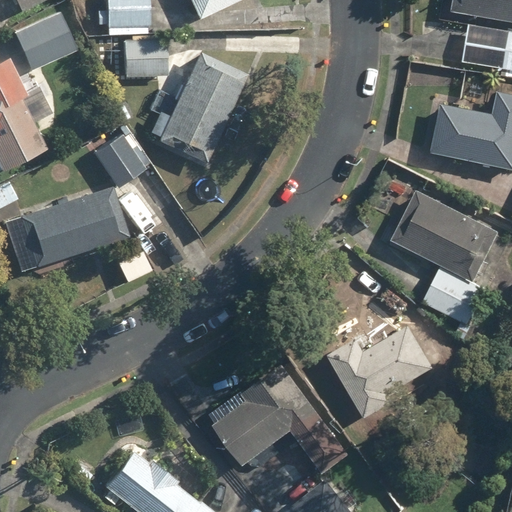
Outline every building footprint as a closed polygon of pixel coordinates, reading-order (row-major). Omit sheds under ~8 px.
[(48,0),(17,0),(26,13),(48,0)] [(149,0),(103,0),(103,28),(150,29),(149,0)] [(191,0),(199,16),(231,0),(191,0)] [(511,0),(454,0),(453,6),(511,17),(511,0)] [(61,8),(13,32),(32,70),(80,47),(61,8)] [(511,27),(471,22),(467,53),(504,58),(503,70),(511,71),(511,27)] [(170,35),(119,33),(117,73),(168,75),(170,35)] [(249,69),(198,48),(159,142),(210,163),(249,69)] [(0,163),(4,171),(50,149),(38,122),(51,115),(37,85),(24,91),(5,52),(0,54),(0,163)] [(497,112),(445,103),(436,153),(511,166),(511,91),(501,89),(497,112)] [(117,130),(92,150),(122,188),(148,168),(117,130)] [(14,178),(0,184),(0,209),(23,199),(14,178)] [(112,183),(20,214),(38,270),(130,240),(119,205),(112,183)] [(506,228),(412,183),(387,235),(445,263),(482,280),(506,228)] [(138,192),(119,205),(136,230),(155,217),(138,192)] [(491,287),(445,263),(425,301),(472,325),(491,287)] [(443,367),(412,319),(377,342),(407,390),(443,367)] [(402,399),(364,343),(332,365),(371,421),(402,399)] [(285,355),(208,410),(245,462),(294,426),(328,473),(356,454),(285,355)] [(216,511),(135,448),(107,484),(141,511),(216,511)] [(353,511),(327,478),(284,511),(353,511)]
